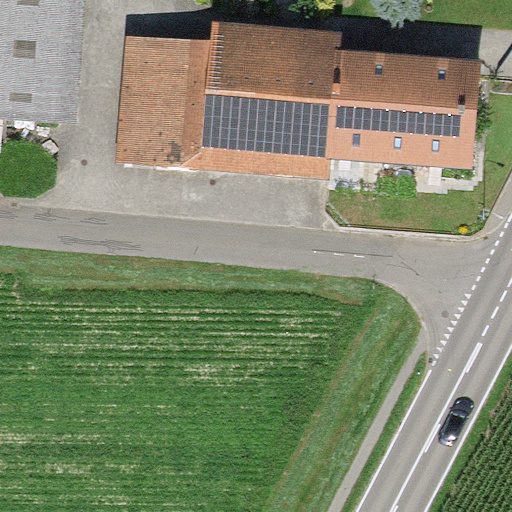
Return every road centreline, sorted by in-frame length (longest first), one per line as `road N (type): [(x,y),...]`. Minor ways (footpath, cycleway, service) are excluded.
road 1 (residential): [(0,228),(511,275)]
road 2 (primary): [(392,511),(511,281)]
